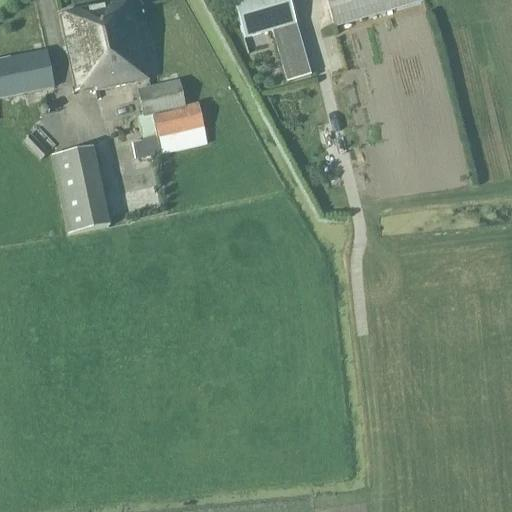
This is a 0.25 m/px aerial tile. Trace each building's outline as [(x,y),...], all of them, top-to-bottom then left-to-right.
[(136,30),(144,28),(138,0),(58,16),(74,93),(92,90),(94,93),(146,82),(136,30)] [(235,0),(246,36),(275,28),(291,81),(314,74),(291,0),(235,0)] [(324,0),(333,29),(423,2),(422,0),(324,0)] [(0,61),(0,99),(1,99),(50,89),(43,53),(0,61)] [(178,83),(137,92),(142,118),(184,109),(178,83)] [(141,142),(130,145),(133,161),(159,156),(206,146),(198,106),(184,109),(142,118),(136,119),(141,142)] [(43,146),(56,136),(43,118),(30,128),(43,146)] [(22,143),(39,160),(47,152),(30,135),(22,143)] [(109,228),(92,148),(50,158),(66,237),(109,228)]
